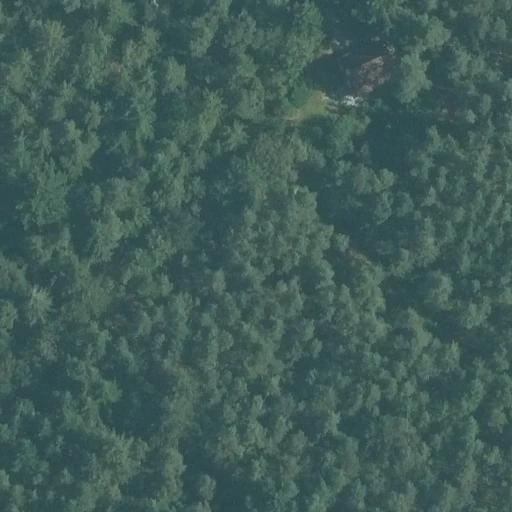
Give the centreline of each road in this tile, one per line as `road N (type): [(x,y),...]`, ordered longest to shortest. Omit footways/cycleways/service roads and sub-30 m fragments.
road 1 (track): [(511,406),(105,0)]
road 2 (track): [(0,214),(60,183),(328,0)]
